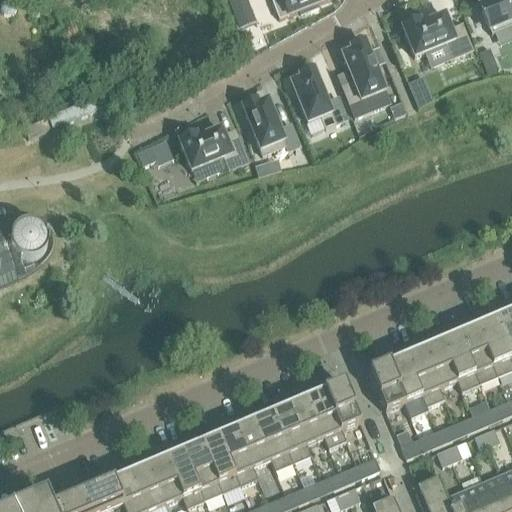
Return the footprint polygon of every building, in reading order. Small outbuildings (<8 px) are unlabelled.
[(327,5),(325,0),(264,0),(265,1),(268,0),(278,24),(298,16),(299,20),(317,13),(316,9),(327,5)] [(511,12),(507,0),(479,0),(484,10),(479,12),(491,40),(511,31),(511,12)] [(10,3),(5,4),(2,6),(0,9),(0,13),(0,15),(3,18),(7,20),(11,20),(15,17),(17,13),(16,9),(14,5),(10,3)] [(419,26),(402,33),(414,62),(443,50),(449,65),(472,56),(461,30),(450,35),(444,20),(421,29),(419,26)] [(214,49),(208,35),(178,48),(184,61),(214,49)] [(351,56),(341,60),(352,86),(341,90),(349,110),(384,96),(364,46),(350,52),(351,56)] [(489,54),(478,58),(487,81),(498,76),(490,56),(489,54)] [(290,88),(307,128),(321,123),(325,134),(347,125),(337,103),(326,107),(313,75),(298,80),(300,84),(290,88)] [(98,114),(94,104),(48,124),(53,135),(98,114)] [(256,106),(242,112),(262,161),(286,152),(288,157),(299,152),(290,130),(279,135),(267,105),(257,109),(256,106)] [(28,143),(49,134),(45,124),(24,133),(28,143)] [(196,139),(178,147),(190,176),(223,163),(228,176),(248,168),(234,136),(223,140),(221,134),(197,143),(196,139)] [(277,165),(255,172),(258,183),(281,176),(277,165)] [(13,235),(10,238),(7,245),(9,254),(14,261),(21,265),(27,265),(33,264),(40,257),(43,250),(42,241),(37,234),(30,230),(24,230),(19,231),(13,235)] [(0,291),(17,285),(0,244),(0,291)] [(511,319),(511,317),(493,325),(511,369),(511,319)] [(511,377),(511,369),(493,325),(476,332),(497,383),(511,377)] [(497,383),(476,332),(458,340),(480,391),(497,383)] [(480,391),(458,340),(440,347),(457,387),(462,398),(480,391)] [(457,387),(440,347),(423,355),(439,394),(457,387)] [(439,394),(423,355),(405,362),(422,402),(427,413),(444,406),(439,394)] [(422,402),(405,362),(387,370),(404,409),(422,402)] [(404,409),(387,370),(368,378),(385,417),(404,409)] [(360,428),(343,389),(324,396),(341,436),(360,428)] [(341,436),(324,396),(306,404),(323,443),(329,457),(346,449),(341,436)] [(323,443),(306,404),(289,411),(305,451),(323,443)] [(511,420),(511,418),(507,407),(496,411),(502,424),(511,420)] [(311,464),(305,451),(289,411),(271,419),(293,472),(311,464)] [(488,430),(482,417),(472,422),(477,435),(488,430)] [(293,472),(271,419),(253,426),(270,466),(276,479),(293,472)] [(477,435),(472,422),(461,426),(466,439),(477,435)] [(270,466),(253,426),(236,434),(252,473),(270,466)] [(452,446),(447,432),(437,437),(442,450),(452,446)] [(252,473),(236,434),(218,441),(240,493),(257,485),(252,473)] [(499,448),(493,434),(483,439),(489,453),(499,448)] [(442,450),(437,437),(425,441),(431,455),(442,450)] [(489,453),(483,439),(473,443),(479,457),(489,453)] [(240,493),(218,441),(200,449),(222,500),(240,493)] [(424,457),(419,444),(399,452),(405,465),(424,457)] [(222,500),(200,449),(183,456),(204,508),(222,500)] [(461,464),(455,450),(446,454),(452,468),(461,464)] [(452,468),(446,454),(436,459),(441,473),(452,468)] [(195,511),(204,508),(183,456),(165,464),(182,503),(185,511),(195,511)] [(380,476),(374,463),(355,471),(361,484),(380,476)] [(182,503),(165,464),(147,471),(164,511),(182,503)] [(161,511),(164,511),(147,471),(130,479),(143,511),(161,511)] [(354,487),(349,474),(338,478),(343,491),(354,487)] [(511,476),(501,481),(511,506),(511,476)] [(343,491),(338,478),(327,483),(333,496),(343,491)] [(143,511),(130,479),(112,486),(122,510),(122,511),(143,511)] [(511,511),(511,506),(501,481),(482,489),(492,511),(511,511)] [(446,504),(438,484),(416,493),(418,497),(415,498),(421,511),(440,511),(447,509),(445,506),(446,504)] [(117,511),(122,510),(112,486),(94,494),(79,500),(84,511),(117,511)] [(319,502),(313,489),(303,493),(308,506),(319,502)] [(492,511),(482,489),(464,497),(469,511),(492,511)] [(308,506),(303,493),(292,498),(297,511),(308,506)] [(360,507),(354,493),(344,498),(350,511),(360,507)] [(469,511),(464,497),(446,504),(445,506),(447,509),(447,511),(469,511)] [(348,511),(350,511),(344,498),(334,502),(338,511),(348,511)] [(84,511),(79,500),(51,511),(84,511)]
